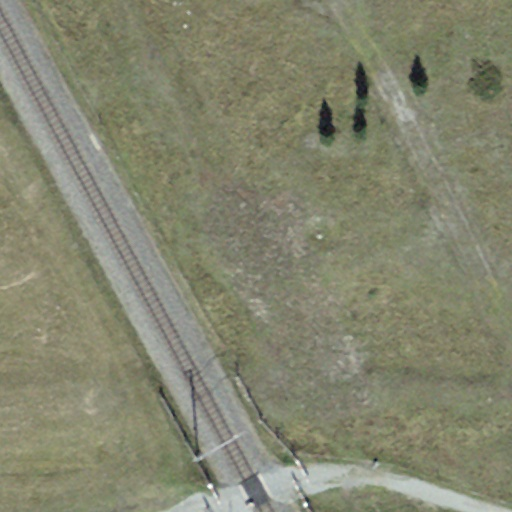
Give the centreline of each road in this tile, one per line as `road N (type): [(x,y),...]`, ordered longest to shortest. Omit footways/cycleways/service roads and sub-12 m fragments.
road 1 (track): [(511,335),(361,32),(337,0)]
road 2 (track): [(205,511),(330,472),(361,473),(494,511)]
